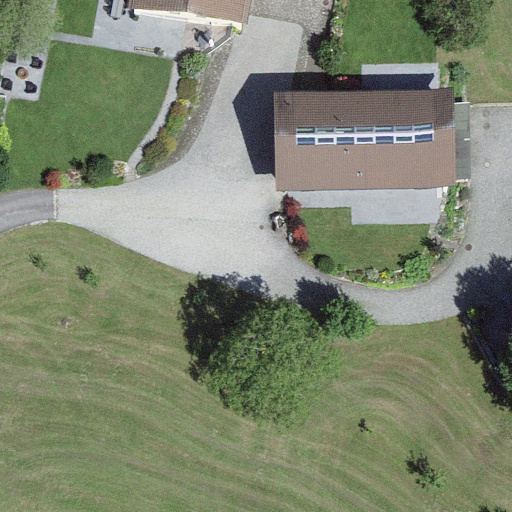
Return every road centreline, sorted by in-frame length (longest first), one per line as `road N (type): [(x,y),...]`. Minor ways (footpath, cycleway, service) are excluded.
road 1 (unknown): [(217,236),(309,0)]
road 2 (unclassified): [(0,243),(66,232),(217,236)]
